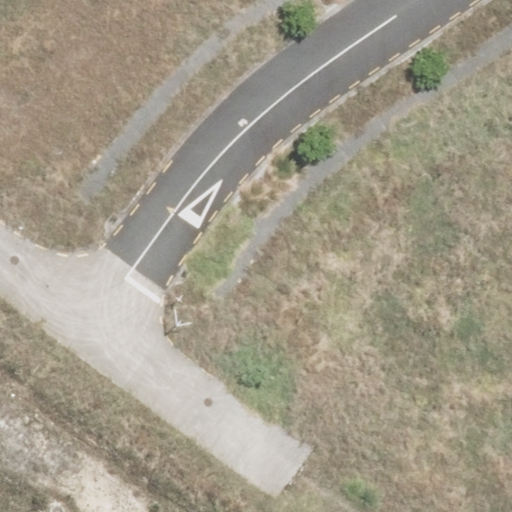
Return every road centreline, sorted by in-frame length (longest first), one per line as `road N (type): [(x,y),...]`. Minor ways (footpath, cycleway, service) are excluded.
road 1 (residential): [(398,0),(335,43),(187,195),(71,347)]
road 2 (residential): [(71,347),(202,438)]
road 3 (unknown): [(202,438),(308,511)]
road 4 (unknown): [(0,444),(71,347)]
